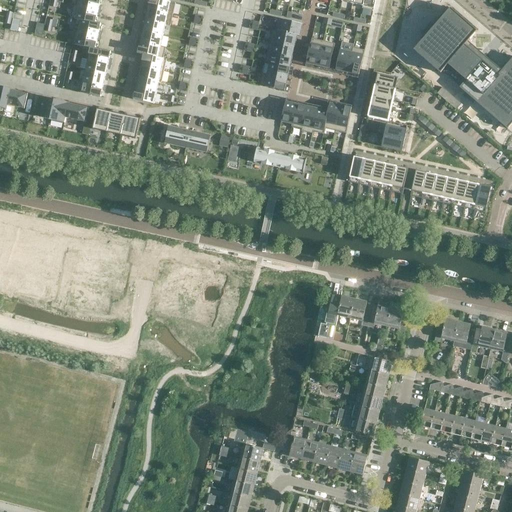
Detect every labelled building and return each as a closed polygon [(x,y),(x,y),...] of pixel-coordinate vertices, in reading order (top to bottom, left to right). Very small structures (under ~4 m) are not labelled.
[(78,0),(77,6),(98,11),(100,0),(78,0)] [(160,0),(150,0),(148,9),(173,14),(175,3),(160,0)] [(353,0),(352,4),(362,7),(362,9),(364,0),(353,0)] [(364,0),(362,9),(373,11),(375,0),(364,0)] [(75,8),(72,19),(77,21),(77,20),(89,22),(96,23),(98,11),(77,6),(77,8),(75,8)] [(148,9),(146,21),(166,25),(165,26),(170,27),(173,14),(148,9)] [(424,39),(414,51),(441,74),(442,72),(454,83),(460,88),(465,93),(471,98),(475,102),(507,130),(511,124),(511,59),(502,71),(485,57),(468,42),(477,32),(451,9),(435,26),(429,33),(424,39)] [(272,30),(300,36),(303,25),(282,20),(278,19),(276,26),(275,29),(275,30),(272,30)] [(77,21),(74,33),(77,33),(98,37),(101,24),(96,23),(89,22),(77,20),(77,21)] [(146,21),(143,32),(163,36),(165,26),(166,25),(146,21)] [(272,30),(270,41),(295,47),(297,36),(300,37),(300,36),(272,30)] [(143,32),(141,43),(160,47),(163,36),(143,32)] [(77,33),(74,46),(91,49),(95,50),(95,49),(98,37),(77,33)] [(312,39),(306,64),(318,67),(323,42),(312,39)] [(270,41),(267,52),(292,58),(295,47),(270,41)] [(323,42),(318,67),(329,69),(335,44),(323,42)] [(342,42),(336,71),(347,73),(353,48),(354,45),(342,42)] [(141,43),(139,54),(144,55),(163,59),(165,48),(160,47),(141,43)] [(353,48),(347,73),(359,76),(365,51),(353,48)] [(91,49),(88,59),(108,64),(111,52),(95,49),(95,50),(91,49)] [(267,52),(265,63),(290,69),(290,68),(292,58),(267,52)] [(144,55),(142,67),(164,71),(166,60),(163,59),(144,55)] [(88,59),(86,71),(106,75),(108,64),(88,59)] [(262,74),(262,75),(287,80),(290,69),(265,63),(265,64),(267,65),(269,65),(267,75),(262,74)] [(142,67),(139,78),(159,82),(159,83),(161,83),(164,71),(142,67)] [(83,82),(103,86),(106,75),(86,71),(83,82)] [(378,74),(375,85),(396,90),(398,79),(378,74)] [(262,75),(260,86),(264,87),(285,92),(287,80),(262,75)] [(139,78),(137,89),(156,93),(159,83),(159,82),(139,78)] [(82,81),(79,93),(101,98),(103,86),(83,82),(82,81)] [(375,85),(373,96),(393,101),(396,90),(375,85)] [(0,109),(2,109),(4,110),(5,105),(8,90),(0,88),(0,109)] [(442,88),(437,94),(456,110),(461,104),(442,88)] [(137,89),(134,100),(154,104),(156,93),(137,89)] [(8,90),(5,105),(16,108),(24,110),(28,94),(8,90)] [(373,96),(370,107),(391,112),(393,101),(373,96)] [(39,97),(35,117),(50,120),(54,101),(39,97)] [(54,101),(50,120),(64,123),(65,119),(69,104),(54,101)] [(286,102),(281,123),(292,125),(291,127),(292,127),(297,105),(286,102)] [(69,104),(65,119),(85,123),(89,108),(69,104)] [(328,111),(323,134),(324,134),(325,129),(335,131),(341,106),(330,104),(328,111)] [(297,105),(292,127),(302,130),(301,132),(307,107),(297,105)] [(341,106),(335,131),(346,134),(347,129),(352,109),(341,106)] [(307,107),(301,132),(312,134),(318,109),(307,107)] [(370,107),(368,118),(389,122),(391,112),(370,107)] [(97,109),(92,130),(107,133),(111,112),(97,109)] [(318,109),(312,134),(313,135),(313,132),(323,134),(328,111),(318,109)] [(111,112),(107,133),(121,136),(126,116),(111,112)] [(126,116),(121,136),(136,139),(140,119),(126,116)] [(387,125),(384,137),(405,141),(407,130),(387,125)] [(169,127),(165,145),(186,149),(190,131),(169,127)] [(190,131),(186,149),(207,154),(211,136),(190,131)] [(384,137),(382,148),(402,152),(405,141),(384,137)] [(231,146),(228,161),(235,163),(238,148),(231,146)] [(257,148),(254,163),(279,169),(282,154),(269,151),(266,150),(257,148)] [(282,154),(279,169),(303,174),(307,159),(306,159),(298,157),(295,156),(282,154)] [(350,178),(349,183),(359,185),(358,189),(359,189),(360,185),(361,180),(366,160),(355,158),(354,157),(350,178)] [(360,185),(359,189),(360,189),(361,185),(371,187),(376,162),(366,160),(361,180),(360,185)] [(371,187),(370,191),(371,192),(372,188),(381,190),(382,185),(387,165),(376,162),(371,187)] [(381,190),(380,194),(381,194),(382,190),(392,192),(393,187),(397,167),(387,165),(382,185),(381,190)] [(392,192),(391,196),(392,196),(393,192),(403,195),(404,190),(408,169),(397,167),(393,187),(392,192)] [(416,171),(411,196),(420,199),(420,203),(421,203),(422,199),(423,194),(427,174),(416,171)] [(423,194),(422,199),(431,201),(430,205),(431,205),(432,201),(433,197),(438,176),(427,174),(423,194)] [(433,197),(432,201),(442,203),(441,207),(442,207),(443,204),(444,199),(448,178),(438,176),(433,197)] [(444,199),(443,204),(452,206),(451,210),(452,210),(453,206),(454,201),(459,181),(448,178),(444,199)] [(454,201),(453,206),(463,208),(462,212),(463,212),(464,208),(465,204),(469,183),(459,181),(454,201)] [(465,204),(464,208),(473,210),(472,214),(473,215),(474,211),(475,206),(480,185),(469,183),(465,204)] [(474,211),(473,215),(475,215),(476,211),(486,213),(491,188),(480,185),(475,206),(474,211)] [(215,279),(164,268),(155,303),(168,306),(172,292),(197,299),(194,312),(207,315),(215,279)] [(321,324),(318,336),(333,340),(338,317),(350,319),(354,300),(342,297),(341,299),(332,297),(326,325),(321,324)] [(361,326),(367,327),(370,316),(364,314),(367,302),(354,300),(350,319),(362,322),(361,326)] [(374,324),(387,327),(391,308),(378,305),(376,317),(370,316),(367,327),(373,328),(374,324)] [(403,311),(391,308),(387,327),(399,329),(398,334),(404,335),(406,324),(401,322),(403,311)] [(441,339),(453,341),(458,323),(445,320),(445,321),(439,320),(434,342),(440,343),(441,339)] [(470,326),(458,323),(453,341),(466,344),(465,349),(471,350),(473,339),(468,337),(470,326)] [(490,350),(494,331),(482,328),(479,340),(473,339),(471,350),(470,353),(476,354),(478,347),(490,350)] [(494,331),(490,350),(502,352),(501,360),(505,364),(506,364),(507,358),(510,347),(511,336),(511,335),(506,335),(507,334),(494,331)] [(373,358),(370,371),(388,375),(392,363),(373,358)] [(388,375),(370,371),(367,383),(385,387),(388,375)] [(484,378),(484,379),(487,382),(486,386),(495,388),(499,383),(488,374),(484,378)] [(429,390),(440,392),(441,387),(443,387),(442,382),(430,385),(429,390)] [(367,383),(364,395),(382,399),(385,387),(367,383)] [(440,392),(450,395),(451,390),(453,389),(452,385),(443,387),(441,387),(440,392)] [(450,395),(460,397),(461,392),(463,392),(462,387),(453,389),(451,390),(450,395)] [(460,397),(470,400),(471,395),(473,394),(472,390),(463,392),(461,392),(460,397)] [(470,400),(480,402),(481,397),(483,397),(482,392),(473,394),(471,395),(470,400)] [(382,399),(364,395),(361,407),(379,412),(382,399)] [(480,402),(490,405),(491,400),(493,400),(492,395),(483,397),(481,397),(480,402)] [(490,405),(500,407),(501,402),(504,402),(502,397),(493,400),(491,400),(490,405)] [(500,407),(510,410),(511,405),(511,404),(511,399),(504,402),(501,402),(500,407)] [(353,418),(358,419),(376,424),(379,412),(361,407),(356,405),(353,418)] [(420,426),(430,429),(435,411),(424,409),(420,426)] [(430,429),(440,432),(445,414),(435,411),(430,429)] [(440,432),(451,434),(455,416),(445,414),(440,432)] [(451,434),(461,437),(465,419),(455,416),(451,434)] [(376,424),(358,419),(354,431),(373,436),(376,424)] [(465,419),(461,437),(471,439),(475,421),(465,419)] [(471,439),(481,442),(485,424),(475,421),(471,439)] [(481,442),(491,444),(495,426),(485,424),(481,442)] [(511,426),(506,425),(505,429),(501,447),(511,449),(511,446),(511,426)] [(491,444),(501,447),(505,429),(495,426),(491,444)] [(237,430),(236,436),(247,439),(249,433),(237,430)] [(236,436),(234,442),(245,444),(246,444),(247,439),(236,436)] [(302,459),(307,441),(294,437),(289,456),(302,459)] [(307,441),(302,459),(314,463),(319,444),(307,441)] [(263,449),(273,451),(274,452),(276,445),(264,442),(262,449),(263,449)] [(246,444),(245,444),(242,457),(260,461),(263,449),(262,449),(246,444)] [(319,444),(314,463),(326,466),(331,447),(319,444)] [(331,447),(326,466),(338,469),(343,450),(331,447)] [(343,450),(338,469),(350,472),(355,453),(343,450)] [(355,453),(350,472),(363,475),(368,456),(355,453)] [(242,457),(238,469),(257,473),(260,461),(242,457)] [(410,458),(407,470),(425,475),(428,463),(410,458)] [(257,473),(238,469),(235,481),(253,486),(257,473)] [(425,475),(407,470),(404,482),(422,487),(425,475)] [(464,472),(461,484),(480,489),(483,476),(464,472)] [(235,481),(232,493),(250,498),(253,486),(235,481)] [(404,482),(400,494),(419,499),(422,487),(404,482)] [(480,489),(461,484),(458,496),(477,501),(480,489)] [(229,506),(247,510),(250,498),(232,493),(229,506)] [(419,499),(400,494),(397,506),(416,511),(419,499)] [(458,496),(455,508),(470,511),(473,511),(477,501),(458,496)]
